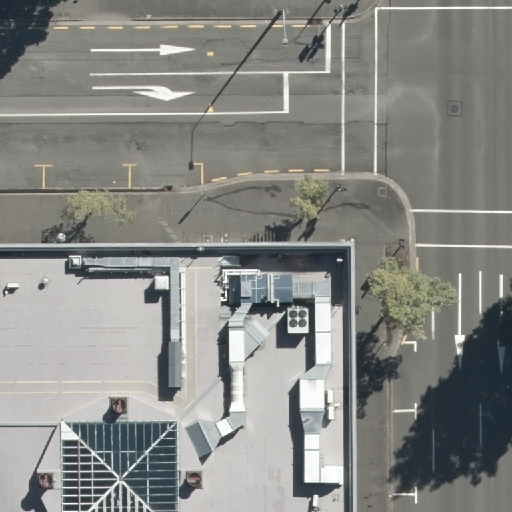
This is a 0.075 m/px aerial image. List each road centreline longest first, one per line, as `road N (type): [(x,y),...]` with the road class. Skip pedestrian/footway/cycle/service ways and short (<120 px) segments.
road 1 (unclassified): [(0,112),(476,109)]
road 2 (secondary): [(476,109),(479,511)]
